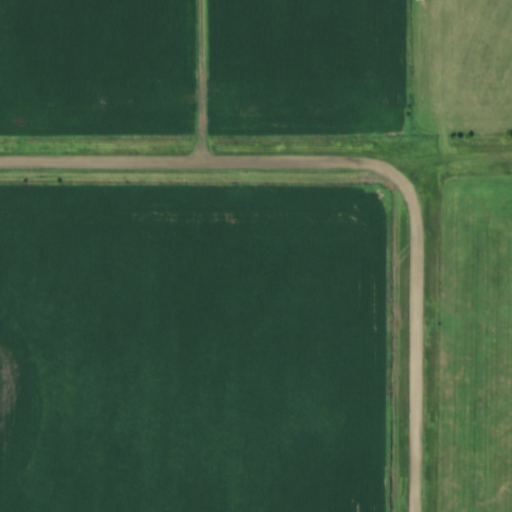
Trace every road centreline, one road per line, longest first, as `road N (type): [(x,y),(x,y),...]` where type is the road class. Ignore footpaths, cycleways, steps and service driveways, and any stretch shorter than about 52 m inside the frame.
road 1 (residential): [(0,161),(383,164)]
road 2 (residential): [(412,511),(416,247),(411,198),(383,164)]
road 3 (track): [(383,164),(511,159)]
